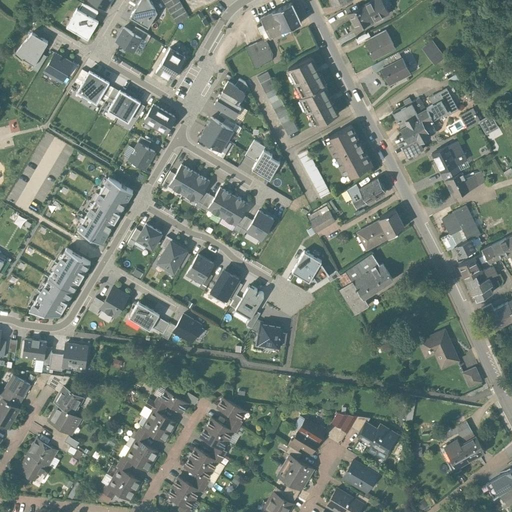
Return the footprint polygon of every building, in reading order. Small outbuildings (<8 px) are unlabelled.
[(90,0),(106,9),(111,0),(90,0)] [(138,0),(129,17),(150,29),(159,11),(152,0),(138,0)] [(180,0),(163,0),(177,24),(189,16),(180,0)] [(372,0),(362,6),(371,22),(371,23),(389,14),(381,0),(372,0)] [(301,23),(291,2),(260,17),(263,24),(269,37),(270,38),(301,23)] [(83,3),(79,9),(94,18),(98,12),(83,3)] [(357,9),(355,4),(345,9),(348,14),(357,9)] [(371,22),(362,6),(357,9),(348,14),(356,29),(371,22)] [(74,22),(70,28),(88,39),(99,21),(94,18),(79,9),(77,8),(70,20),(74,22)] [(66,24),(73,11),(69,9),(62,21),(66,24)] [(269,37),(263,24),(257,27),(262,38),(264,37),(265,39),(269,37)] [(124,27),(117,40),(134,50),(141,37),(124,27)] [(395,48),(385,30),(370,37),(365,40),(375,59),(395,48)] [(26,58),(39,36),(32,32),(14,52),(23,58),(23,57),(26,58)] [(370,37),(368,32),(355,38),(358,44),(365,40),(370,37)] [(42,53),(48,42),(39,36),(26,58),(35,63),(42,53)] [(272,54),(265,39),(264,37),(262,38),(256,41),(257,42),(245,48),(255,69),(271,61),(272,54)] [(444,57),(432,41),(422,48),(434,64),(444,57)] [(170,47),(156,71),(171,80),(185,56),(170,47)] [(56,51),(44,71),(50,75),(49,76),(56,80),(56,79),(62,82),(67,75),(74,62),(56,51)] [(375,72),(381,69),(402,59),(398,52),(371,66),(375,72)] [(47,56),(42,53),(35,63),(32,68),(37,71),(47,56)] [(288,68),(302,96),(324,85),(326,85),(311,57),(288,68)] [(409,73),(402,58),(402,59),(381,69),(388,83),(409,73)] [(71,77),(79,64),(74,62),(67,75),(71,77)] [(81,85),(89,71),(82,68),(75,81),(81,85)] [(109,81),(90,70),(89,71),(81,85),(78,90),(97,101),(100,97),(108,83),(109,81)] [(271,78),(268,72),(258,77),(288,136),(298,130),(292,118),(291,119),(270,78),(271,78)] [(239,78),(235,85),(244,90),(245,92),(247,87),(245,82),(239,78)] [(235,85),(228,80),(224,88),(221,94),(237,104),(240,99),(241,100),(245,93),(245,92),(244,90),(235,85)] [(106,100),(114,87),(108,83),(100,97),(106,100)] [(338,114),(324,85),(302,96),(301,97),(315,125),(338,114)] [(112,104),(120,91),(114,87),(106,100),(112,104)] [(434,104),(425,108),(432,120),(443,113),(445,117),(458,110),(446,88),(430,97),(434,104)] [(112,104),(109,109),(119,115),(131,95),(121,89),(120,91),(112,104)] [(237,104),(221,94),(218,99),(217,99),(214,104),(222,109),(235,116),(240,106),(237,104)] [(131,95),(119,115),(129,121),(132,116),(139,102),(140,101),(131,95)] [(419,98),(411,102),(417,113),(425,108),(419,98)] [(138,119),(146,106),(139,102),(132,116),(138,119)] [(154,102),(143,121),(155,128),(165,109),(154,102)] [(405,105),(392,113),(408,142),(418,137),(420,140),(429,135),(427,132),(428,132),(424,124),(432,120),(425,108),(417,113),(411,102),(405,105)] [(248,111),(240,106),(235,116),(237,118),(242,121),(248,111)] [(165,109),(155,128),(166,134),(177,115),(165,109)] [(235,116),(222,109),(219,114),(226,118),(234,123),(237,118),(235,116)] [(473,109),(461,115),(468,127),(480,121),(473,109)] [(222,123),(211,117),(205,127),(229,141),(235,131),(222,123)] [(234,123),(226,118),(222,123),(235,131),(237,133),(241,127),(234,123)] [(357,137),(351,125),(330,136),(331,140),(328,142),(335,156),(337,155),(340,161),(338,162),(345,175),(349,173),(351,176),(367,168),(366,164),(370,162),(366,154),(364,155),(361,150),(363,148),(360,143),(358,144),(355,139),(357,137)] [(229,141),(205,127),(199,137),(211,144),(223,151),(229,141)] [(137,141),(139,141),(148,147),(151,142),(141,136),(137,141)] [(420,140),(418,137),(408,142),(403,145),(408,155),(424,146),(420,140)] [(246,155),(257,161),(264,149),(265,147),(254,140),(247,152),(246,155)] [(143,166),(145,168),(155,151),(148,147),(139,141),(129,158),(143,166)] [(468,164),(457,142),(432,154),(445,178),(461,170),(460,168),(468,164)] [(223,151),(211,144),(208,149),(223,158),(226,153),(223,151)] [(264,149),(257,161),(252,169),(269,179),(279,162),(270,157),(272,154),(264,149)] [(330,192),(307,149),(297,154),(321,198),(330,192)] [(177,174),(170,185),(184,193),(196,171),(182,164),(177,174)] [(170,185),(177,174),(171,170),(162,185),(168,189),(170,185)] [(461,170),(445,178),(449,188),(466,179),(465,178),(461,170)] [(196,171),(184,193),(198,200),(203,191),(209,179),(196,171)] [(475,175),(465,178),(466,179),(470,188),(485,181),(482,172),(475,173),(475,175)] [(109,176),(98,193),(122,208),(133,191),(109,176)] [(386,191),(378,178),(359,189),(367,203),(386,191)] [(466,179),(449,188),(454,196),(470,188),(466,179)] [(205,188),(214,194),(219,186),(209,181),(205,188)] [(367,203),(359,189),(356,184),(346,190),(357,208),(367,203)] [(215,198),(209,208),(223,216),(234,194),(220,187),(215,198)] [(200,209),(209,195),(203,191),(198,200),(194,206),(200,209)] [(98,193),(88,211),(112,225),(122,208),(98,193)] [(234,194),(223,216),(237,224),(242,214),(249,203),(234,194)] [(209,208),(215,198),(209,195),(200,209),(206,213),(209,208)] [(333,218),(327,207),(309,218),(311,222),(310,222),(317,233),(336,222),(333,218)] [(479,233),(466,207),(444,218),(451,233),(457,244),(476,234),(479,233)] [(253,220),(247,231),(263,239),(274,218),(259,209),(253,220)] [(379,218),(380,219),(389,236),(404,227),(395,210),(379,218)] [(88,211),(77,229),(101,243),(112,225),(88,211)] [(247,217),(242,214),(237,224),(234,230),(238,233),(247,217)] [(247,231),(253,220),(247,217),(238,233),(244,236),(247,231)] [(365,248),(389,236),(380,219),(357,231),(365,248)] [(140,231),(136,239),(153,249),(162,232),(145,222),(140,231)] [(136,239),(140,231),(136,229),(128,244),(132,246),(136,239)] [(457,244),(451,233),(442,238),(447,249),(453,246),(457,244)] [(480,242),(476,234),(457,244),(453,246),(459,257),(476,248),(480,242)] [(165,248),(171,238),(167,236),(161,246),(165,248)] [(511,236),(493,245),(499,258),(505,255),(507,258),(511,256),(511,258),(511,236)] [(165,248),(157,263),(175,273),(179,266),(186,253),(189,248),(171,238),(165,248)] [(493,244),(482,249),(485,254),(489,263),(491,262),(499,258),(493,245),(493,244)] [(66,248),(49,277),(73,291),(90,263),(66,248)] [(304,250),(292,271),(309,281),(311,278),(316,282),(317,283),(329,275),(320,262),(321,261),(304,250)] [(198,252),(186,273),(202,282),(203,283),(209,273),(215,262),(198,252)] [(183,268),(191,255),(186,253),(179,266),(183,268)] [(371,269),(382,286),(391,280),(381,264),(379,265),(371,253),(338,276),(343,286),(339,288),(354,314),(367,306),(362,299),(364,298),(353,280),(371,269)] [(489,263),(485,254),(476,259),(482,271),(493,266),(491,262),(489,263)] [(476,259),(475,258),(459,267),(465,280),(476,274),(482,271),(476,259)] [(4,261),(0,267),(0,272),(3,274),(10,262),(5,259),(4,261)] [(479,281),(488,276),(497,274),(493,265),(493,266),(482,271),(476,274),(479,281)] [(224,269),(211,293),(227,302),(230,297),(238,283),(241,278),(224,269)] [(382,286),(371,269),(353,280),(364,298),(382,286)] [(204,290),(213,275),(209,273),(203,283),(202,282),(199,287),(204,290)] [(476,274),(465,280),(476,299),(493,290),(490,285),(492,284),(488,276),(479,281),(476,274)] [(49,277),(29,310),(59,315),(73,291),(49,277)] [(237,295),(242,286),(238,283),(230,297),(234,299),(237,295)] [(241,298),(235,308),(252,317),(256,310),(263,298),(264,295),(263,292),(261,291),(259,292),(257,295),(255,294),(258,289),(249,284),(241,298)] [(114,285),(100,308),(117,318),(130,294),(114,285)] [(235,308),(241,298),(237,295),(234,299),(231,305),(235,308)] [(100,308),(104,301),(96,297),(90,310),(97,314),(100,308)] [(138,301),(129,316),(150,329),(152,326),(158,316),(159,313),(138,301)] [(511,318),(511,309),(507,301),(494,308),(492,303),(480,309),(491,329),(511,318)] [(302,305),(297,316),(311,321),(316,310),(302,305)] [(261,313),(256,310),(252,317),(247,325),(252,328),(256,319),(261,313)] [(176,325),(173,330),(192,341),(201,324),(183,313),(176,325)] [(158,316),(152,326),(163,333),(169,323),(158,316)] [(256,319),(252,328),(251,329),(259,334),(261,322),(256,319)] [(170,322),(169,323),(163,333),(162,336),(168,339),(173,330),(176,325),(170,322)] [(259,334),(257,345),(280,348),(281,345),(283,333),(284,326),(261,322),(259,334)] [(458,359),(444,329),(418,341),(423,351),(428,348),(429,350),(430,350),(432,353),(435,352),(442,367),(458,359)] [(25,338),(23,357),(45,359),(46,346),(47,341),(25,338)] [(18,340),(11,340),(9,352),(16,353),(18,340)] [(64,355),(62,366),(86,369),(90,345),(65,341),(64,355)] [(390,342),(381,346),(384,353),(393,348),(390,342)] [(52,347),(46,346),(45,359),(44,364),(50,365),(52,353),(52,347)] [(64,355),(52,353),(50,365),(50,369),(62,370),(62,366),(64,355)] [(480,381),(474,368),(464,372),(469,385),(480,381)] [(51,374),(41,373),(34,385),(42,389),(46,383),(51,374)] [(30,385),(13,374),(0,395),(0,396),(2,398),(17,407),(30,385)] [(63,376),(51,374),(46,383),(56,389),(59,382),(63,376)] [(69,377),(63,376),(59,382),(63,385),(64,385),(69,377)] [(64,385),(63,385),(60,391),(54,401),(58,403),(74,413),(84,397),(64,385)] [(183,412),(189,402),(184,399),(167,389),(161,399),(183,412)] [(187,393),(184,399),(189,402),(194,405),(197,398),(187,393)] [(155,395),(152,400),(166,409),(169,404),(161,399),(155,395)] [(239,420),(245,410),(222,397),(216,406),(239,420)] [(17,407),(2,398),(0,400),(0,422),(2,424),(8,428),(20,409),(17,407)] [(154,410),(155,409),(163,413),(166,409),(152,400),(150,399),(146,405),(154,410)] [(74,413),(58,403),(48,420),(55,425),(69,433),(70,434),(80,417),(74,413)] [(171,432),(177,422),(163,413),(155,409),(154,410),(148,419),(171,432)] [(338,414),(332,423),(346,431),(356,416),(338,414)] [(231,415),(229,420),(239,426),(242,422),(239,420),(231,415)] [(228,440),(234,430),(226,425),(212,416),(206,426),(228,440)] [(454,421),(456,425),(465,420),(463,416),(454,421)] [(319,441),(326,429),(318,424),(318,425),(306,418),(300,429),(319,441)] [(165,442),(171,432),(148,419),(143,428),(165,442)] [(229,420),(226,425),(234,430),(237,431),(239,426),(229,420)] [(399,434),(380,423),(378,428),(367,422),(358,436),(371,443),(368,449),(385,458),(399,434)] [(461,446),(476,437),(467,422),(443,435),(448,444),(457,439),(461,446)] [(69,433),(55,425),(54,434),(55,435),(65,441),(68,435),(69,433)] [(140,426),(137,431),(147,437),(150,433),(143,428),(140,426)] [(223,447),(228,440),(206,426),(200,436),(216,445),(222,449),(223,447)] [(311,453),(319,441),(300,429),(293,441),(292,442),(300,447),(311,453)] [(134,435),(138,438),(144,442),(147,437),(137,431),(134,435)] [(65,441),(55,435),(50,444),(56,449),(57,446),(67,452),(67,451),(70,445),(71,444),(65,441)] [(80,442),(68,435),(65,441),(71,444),(70,445),(76,449),(80,442)] [(50,444),(37,437),(28,452),(44,462),(49,465),(58,450),(56,449),(50,444)] [(484,451),(476,437),(461,446),(457,439),(448,444),(445,446),(457,467),(484,451)] [(154,461),(160,451),(144,442),(138,438),(132,448),(154,461)] [(298,451),(300,447),(292,442),(293,441),(291,440),(288,445),(290,447),(298,451)] [(422,454),(422,441),(412,442),(413,454),(422,454)] [(76,449),(70,445),(67,451),(74,454),(73,457),(78,460),(82,452),(77,450),(76,449)] [(216,445),(213,450),(224,456),(226,452),(223,450),(225,448),(223,447),(222,449),(216,445)] [(211,470),(217,459),(210,455),(195,446),(189,456),(211,470)] [(298,451),(290,447),(286,453),(289,455),(289,454),(299,459),(302,453),(298,451)] [(148,471),(154,461),(132,448),(126,458),(148,471)] [(213,450),(210,455),(217,459),(221,461),(224,456),(213,450)] [(44,462),(28,452),(18,470),(25,474),(32,478),(33,479),(38,471),(41,473),(43,470),(46,473),(48,470),(42,466),(44,462)] [(299,459),(289,454),(289,455),(277,475),(289,482),(300,489),(301,490),(314,468),(299,459)] [(123,456),(120,461),(130,467),(133,462),(126,458),(123,456)] [(206,477),(211,470),(189,456),(183,466),(199,476),(205,479),(206,477)] [(366,468),(353,460),(343,478),(367,492),(377,474),(376,474),(366,468)] [(117,466),(120,467),(127,472),(130,467),(120,461),(117,466)] [(369,463),(366,468),(376,474),(379,469),(369,463)] [(135,491),(142,481),(127,472),(120,467),(113,477),(135,491)] [(496,486),(500,492),(511,485),(511,468),(495,478),(499,484),(496,486)] [(102,482),(108,485),(113,477),(106,473),(102,482)] [(32,478),(25,474),(21,480),(29,484),(32,478)] [(237,474),(232,481),(239,485),(243,478),(237,474)] [(194,500),(200,489),(193,485),(178,476),(172,486),(194,500)] [(199,476),(196,480),(207,486),(209,482),(207,480),(208,478),(206,477),(205,479),(199,476)] [(130,500),(135,491),(113,477),(108,485),(107,487),(115,492),(130,500)] [(196,480),(193,485),(200,489),(204,491),(205,489),(207,486),(196,480)] [(300,489),(289,482),(284,491),(295,497),(300,489)] [(115,492),(107,487),(105,485),(101,492),(111,497),(112,498),(115,492)] [(511,485),(500,492),(508,503),(511,500),(511,485)] [(190,506),(194,500),(172,486),(166,496),(182,505),(188,509),(190,506)] [(293,502),(295,497),(284,491),(277,487),(274,491),(293,502)] [(354,498),(337,487),(326,505),(337,511),(356,511),(362,504),(362,503),(354,498)] [(293,502),(273,491),(260,511),(287,511),(293,503),(293,502)] [(111,497),(101,492),(98,497),(108,503),(111,497)] [(356,493),(354,498),(362,503),(362,504),(364,506),(368,499),(364,497),(356,493)] [(421,509),(429,505),(425,497),(417,501),(421,509)]
